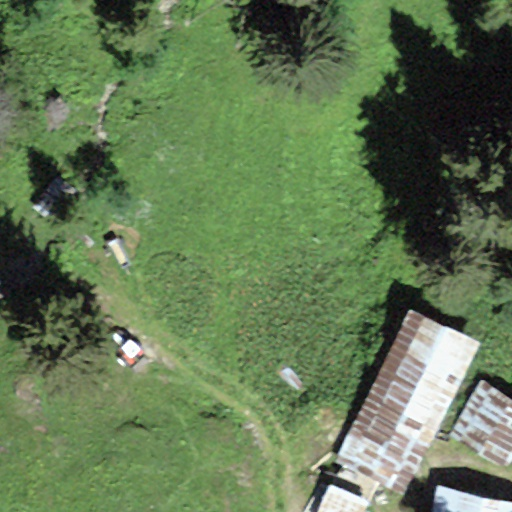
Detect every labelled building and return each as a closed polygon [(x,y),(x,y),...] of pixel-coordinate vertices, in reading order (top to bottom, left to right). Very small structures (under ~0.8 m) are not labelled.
[(408,360),(393,386),(445,416),(491,336),(439,307),(413,352),(405,348),(401,356),(408,360)] [(511,389),(500,382),(472,427),(511,451),(511,389)] [(445,416),(393,386),(359,447),(411,477),(445,416)] [(332,478),(317,507),(325,511),(363,511),(371,498),(332,478)] [(511,511),(511,504),(459,487),(451,511),(511,511)]
